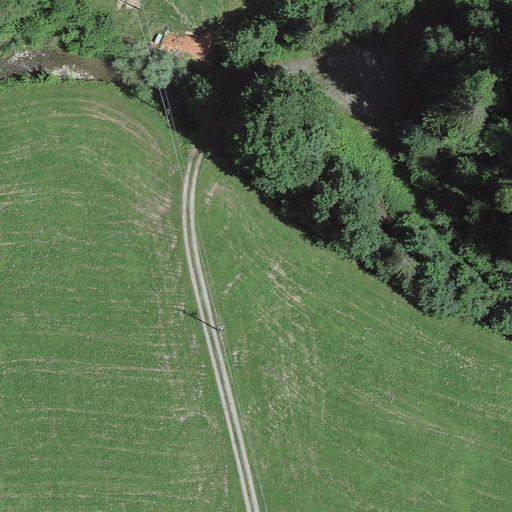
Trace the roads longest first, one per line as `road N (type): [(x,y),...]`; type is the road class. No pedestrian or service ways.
road 1 (track): [(251,511),(187,242),(190,181),(220,88)]
road 2 (track): [(377,73),(422,190),(454,240),(511,285)]
road 3 (track): [(220,88),(377,73)]
road 4 (track): [(220,88),(230,39),(290,0)]
